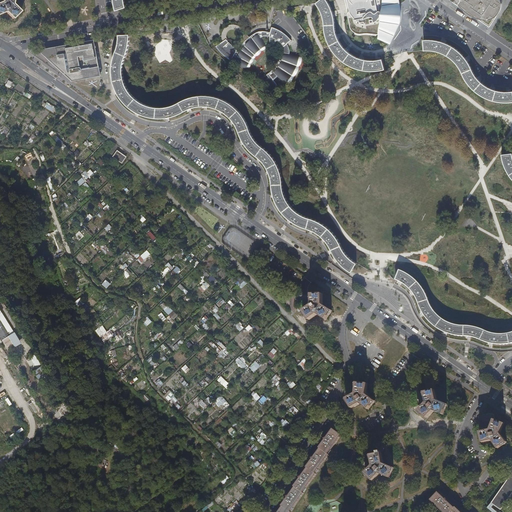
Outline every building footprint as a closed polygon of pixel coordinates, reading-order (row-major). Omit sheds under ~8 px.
[(0,13),(6,11),(12,18),(19,11),(13,5),(12,3),(12,0),(2,0),(0,2),(0,13)] [(114,0),(115,0),(117,10),(126,6),(126,5),(124,0),(114,0)] [(387,68),(383,59),(380,60),(371,61),(364,60),(355,56),(347,51),(342,45),(338,40),(335,31),(334,20),(331,11),(328,2),(326,0),(319,0),(317,3),(318,5),(321,10),(324,19),(325,31),(328,40),(331,47),(334,52),(340,58),(347,63),(353,67),(361,69),(368,70),(376,70),(380,69),(387,68)] [(347,0),(351,16),(349,16),(350,24),(352,29),(354,31),(358,33),(363,34),(368,33),(372,34),(377,35),(377,37),(391,43),(392,40),(391,39),(399,22),(400,19),(400,16),(400,13),(397,0),(347,0)] [(449,0),(490,27),(501,10),(503,4),(503,1),(502,0),(449,0)] [(225,39),(218,44),(215,46),(221,53),(226,57),(233,62),(232,64),(245,68),(250,60),(255,52),(260,47),(265,44),(261,36),(269,36),(269,41),(272,42),(275,44),(277,46),(279,51),(279,56),(277,61),(272,69),(265,74),(267,77),(263,79),(270,91),(278,86),(273,79),(276,77),(283,83),(287,80),(291,74),(296,62),(298,53),(288,52),(287,47),(286,43),(290,40),(286,35),(280,30),(276,28),(271,26),(269,32),(266,31),(262,31),(257,31),(252,33),(246,38),(241,43),(237,49),(229,44),(225,39)] [(357,274),(364,266),(357,263),(352,260),(348,257),(344,252),(341,247),(339,241),(335,235),(331,230),(326,226),(320,222),(312,219),(304,217),(298,213),(292,208),(287,202),(284,195),(282,185),(281,179),(279,171),(276,164),(274,160),(269,154),(264,149),(256,142),(253,137),(250,131),(247,124),(244,118),(239,112),(235,108),(230,104),(223,100),(217,97),(210,96),(199,96),(188,98),(182,101),(173,105),(164,107),(158,107),(151,106),(141,102),(135,98),(130,92),(126,85),(123,79),(123,71),(123,64),(125,55),(128,49),(128,43),(129,35),(119,35),(118,43),(117,50),(114,58),(113,67),(113,73),(114,82),(116,89),(120,95),(127,103),(132,108),(139,112),(146,115),(155,117),(164,117),(173,115),(180,113),(191,107),(199,105),(205,105),(213,106),(218,108),(225,112),(229,115),(233,119),(237,126),(241,136),(245,144),(250,150),(258,156),(263,162),(268,168),(271,176),(273,190),(275,198),(278,204),(282,211),(287,216),(293,222),(299,224),(303,227),(310,228),(315,230),(320,234),(325,238),(328,243),(334,253),(338,259),(344,266),(351,271),(357,274)] [(92,40),(80,42),(38,51),(48,60),(47,60),(71,81),(100,77),(92,40)] [(428,40),(421,41),(421,50),(431,50),(436,50),(440,52),(445,54),(451,58),(456,62),(459,67),(463,74),(471,68),(467,61),(460,53),(451,46),(443,43),(435,41),(428,40)] [(472,72),(471,68),(463,74),(466,81),(474,76),(472,72)] [(474,76),(466,81),(468,83),(473,89),(480,94),(486,98),(493,100),(498,101),(506,102),(511,101),(511,92),(508,93),(500,92),(491,90),(485,86),(480,82),(474,76)] [(47,102),(44,106),(54,113),(57,108),(47,102)] [(53,131),(49,134),(60,145),(63,142),(53,131)] [(123,163),(127,156),(117,151),(113,158),(123,163)] [(412,277),(403,272),(399,281),(405,284),(410,288),(415,295),(417,299),(420,306),(425,314),(430,320),(435,325),(439,328),(450,333),(457,335),(465,335),(473,337),(479,338),(486,342),(494,343),(503,344),(510,343),(511,342),(511,157),(511,155),(502,156),(504,164),(508,174),(511,179),(511,332),(508,334),(500,334),(492,333),(486,331),(478,328),(469,326),(458,325),(453,324),(446,321),(439,317),(435,312),(431,305),(426,294),(422,288),(418,283),(412,277)] [(76,182),(78,186),(86,182),(85,179),(94,175),(91,169),(82,174),(84,178),(76,182)] [(80,231),(75,235),(80,240),(84,236),(80,231)] [(94,242),(92,246),(99,250),(100,248),(104,249),(102,252),(107,254),(110,248),(97,241),(96,243),(94,242)] [(145,253),(139,258),(142,262),(148,256),(145,253)] [(122,273),(126,278),(132,274),(128,269),(122,273)] [(210,283),(215,279),(211,274),(206,279),(210,283)] [(106,280),(102,285),(107,289),(111,284),(106,280)] [(199,283),(200,284),(198,289),(203,292),(208,284),(201,280),(199,283)] [(304,312),(310,320),(317,314),(326,319),(332,311),(323,304),(323,294),(312,294),(313,302),(312,305),(304,312)] [(219,297),(214,302),(219,307),(224,302),(219,297)] [(76,302),(81,309),(86,305),(81,298),(76,302)] [(228,300),(223,306),(228,310),(233,303),(228,300)] [(162,302),(158,306),(172,319),(176,315),(162,302)] [(203,315),(199,321),(204,324),(207,318),(203,315)] [(0,339),(1,340),(4,338),(8,344),(12,340),(8,336),(11,334),(3,320),(0,321),(0,339)] [(238,322),(234,326),(239,331),(243,327),(238,322)] [(101,325),(93,330),(98,337),(106,332),(101,325)] [(272,360),(275,356),(270,351),(267,354),(272,360)] [(237,358),(235,361),(243,370),(246,367),(237,358)] [(297,365),(301,370),(308,364),(304,359),(297,365)] [(326,372),(330,376),(334,371),(330,367),(326,372)] [(38,368),(32,371),(37,379),(43,376),(38,368)] [(275,374),(270,381),(275,384),(280,378),(275,374)] [(366,393),(367,385),(367,384),(365,383),(366,380),(359,379),(354,376),(352,379),(352,380),(357,382),(355,393),(354,394),(347,399),(351,408),(360,403),(368,409),(374,401),(367,395),(366,393)] [(153,382),(157,387),(162,384),(158,379),(153,382)] [(291,380),(286,383),(290,388),(295,385),(291,380)] [(320,394),(324,387),(317,383),(313,390),(320,394)] [(408,398),(409,401),(409,402),(410,404),(413,403),(414,402),(413,399),(413,396),(413,394),(414,394),(417,391),(416,387),(414,388),(411,391),(409,393),(409,394),(408,398)] [(162,395),(171,405),(177,400),(168,390),(162,395)] [(443,414),(446,406),(446,404),(437,401),(434,390),(424,393),(425,399),(426,402),(421,406),(418,408),(424,416),(432,411),(434,411),(443,414)] [(253,391),(250,395),(256,401),(260,397),(253,391)] [(226,409),(229,407),(221,395),(213,400),(217,407),(222,403),(226,409)] [(261,405),(267,399),(263,395),(258,401),(261,405)] [(207,397),(202,401),(200,399),(197,402),(204,409),(211,401),(207,397)] [(285,427),(289,423),(283,418),(279,422),(285,427)] [(490,430),(480,432),(483,442),(492,440),(498,448),(506,441),(501,433),(501,431),(504,423),(494,420),(490,430)] [(230,427),(226,431),(231,436),(235,433),(230,427)] [(287,498),(287,499),(296,504),(304,493),(303,492),(316,473),(315,473),(328,454),(341,435),(332,429),(326,437),(324,438),(325,439),(319,447),(320,448),(314,456),(311,458),(312,459),(307,467),(308,467),(302,476),(299,477),(300,479),(294,486),(295,487),(290,495),(286,496),(287,498)] [(378,451),(378,453),(381,453),(380,450),(383,450),(381,438),(380,438),(379,434),(374,435),(375,440),(370,441),(372,448),(373,447),(374,452),(378,451)] [(245,455),(250,449),(246,445),(241,450),(245,455)] [(358,468),(361,467),(360,465),(360,463),(360,460),(361,458),(362,456),(364,455),(362,451),(360,453),(357,456),(356,459),(356,463),(357,467),(358,468)] [(381,453),(378,453),(371,454),(373,463),(372,466),(366,472),(373,480),(380,473),(389,477),(393,468),(384,464),(383,462),(381,453)] [(511,473),(491,503),(500,509),(511,492),(511,473)] [(225,476),(220,482),(223,485),(229,479),(225,476)] [(444,499),(441,496),(431,499),(443,511),(460,511),(455,507),(454,508),(447,501),(446,498),(444,499)] [(296,504),(287,499),(282,505),(283,506),(278,511),(290,511),(291,511),(296,504)] [(236,501),(226,511),(227,511),(229,511),(232,509),(234,511),(240,505),(236,501)] [(500,509),(491,503),(487,508),(491,511),(500,511),(499,511),(500,509)]
